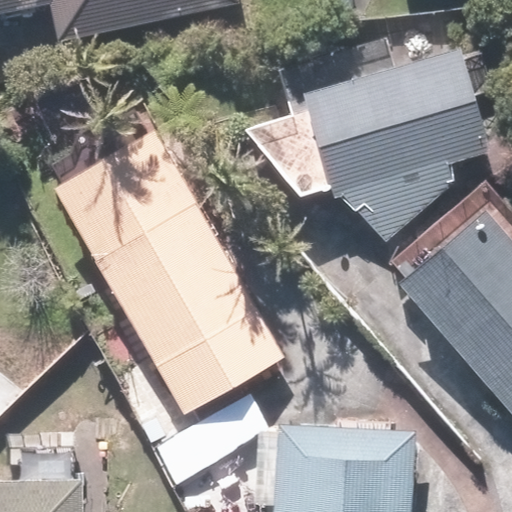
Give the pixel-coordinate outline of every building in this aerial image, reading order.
[(0,0),(0,15),(45,5),(55,47),(234,4),(232,0),(0,0)] [(320,197),(328,194),(381,243),(447,183),(444,163),(480,153),(451,47),(291,91),(320,197)] [(279,353),(150,131),(45,191),(174,414),(279,353)] [(511,253),(474,211),(392,284),(511,417),(511,253)] [(223,409),(163,445),(183,479),(243,443),(223,409)] [(404,511),(407,430),(267,425),(264,511),(404,511)] [(77,511),(78,485),(0,485),(0,511),(77,511)]
